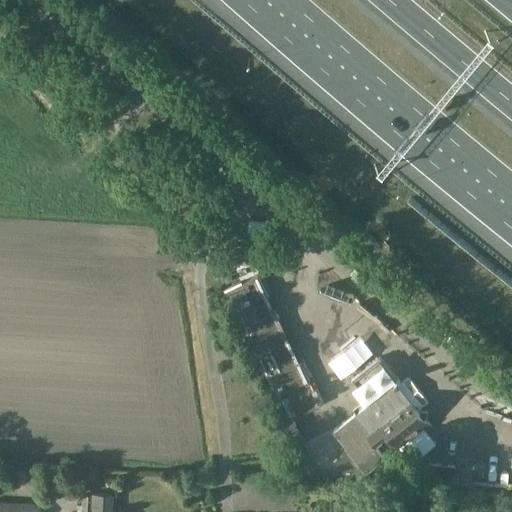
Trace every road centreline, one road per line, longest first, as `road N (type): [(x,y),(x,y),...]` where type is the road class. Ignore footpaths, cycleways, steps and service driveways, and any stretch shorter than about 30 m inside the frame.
road 1 (unclassified): [(215,511),(218,450),(200,277),(216,228),(263,166)]
road 2 (unclassified): [(511,370),(263,166)]
road 3 (motorway): [(285,0),(511,187)]
road 4 (unclassified): [(42,0),(263,166)]
road 5 (motorway): [(391,0),(511,97)]
